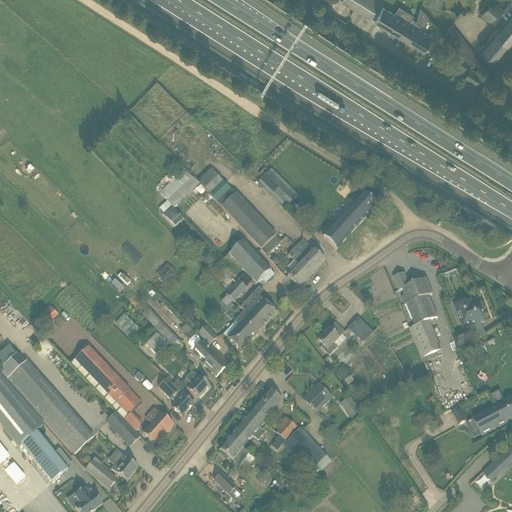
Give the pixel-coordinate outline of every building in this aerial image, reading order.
[(342,0),(341,2),(370,19),(379,4),(372,0),(342,0)] [(429,0),(428,5),(440,9),(442,0),(429,0)] [(505,19),(479,49),(494,62),(511,41),(511,0),(500,15),(505,19)] [(481,15),(482,15),(479,18),(485,23),(487,20),(490,23),(502,9),(496,3),(492,8),(489,5),(481,15)] [(374,22),(398,37),(409,19),(411,20),(413,16),(399,7),(394,15),(382,8),(374,22)] [(411,20),(409,19),(398,37),(423,52),(432,38),(419,30),(421,26),(426,17),(427,17),(427,16),(420,9),(416,23),(411,20)] [(466,73),(469,68),(472,64),(468,61),(467,63),(464,61),(461,66),(463,67),(462,70),(466,73)] [(475,84),(481,75),(469,68),(466,73),(464,77),(475,84)] [(283,163),(294,152),(287,145),(276,157),(283,163)] [(343,196),(299,155),(286,170),(330,211),(343,196)] [(211,169),(197,182),(262,250),(261,251),(267,257),(281,243),(211,169)] [(267,174),(258,183),(284,208),(297,196),(271,170),(267,174)] [(336,250),(377,205),(363,193),(323,238),(336,250)] [(243,242),(228,256),(245,274),(252,282),(256,285),(262,280),(266,284),(275,276),(270,271),(271,271),(243,242)] [(300,288),(325,262),(313,251),(311,253),(300,243),(288,256),(298,266),(288,277),(300,288)] [(167,265),(157,275),(166,284),(176,275),(167,265)] [(404,274),(393,278),(397,288),(399,292),(402,290),(405,297),(401,299),(404,307),(406,306),(415,327),(437,319),(429,297),(432,295),(426,280),(410,287),(404,274)] [(228,293),(225,295),(226,296),(233,302),(233,303),(246,289),(238,282),(228,293)] [(226,296),(220,303),(227,308),(233,302),(226,296)] [(240,308),(245,313),(247,311),(264,326),(276,314),(259,298),(250,307),(246,302),(240,308)] [(484,322),(481,313),(483,312),(480,304),(472,307),(470,301),(458,306),(453,308),(462,330),(484,322)] [(46,327),(58,316),(50,306),(38,317),(46,327)] [(149,309),(142,316),(177,353),(184,347),(149,309)] [(241,352),(264,326),(247,311),(245,313),(235,323),(239,327),(228,340),(241,352)] [(320,348),(329,357),(337,348),(334,345),(345,334),(334,324),(317,342),(322,346),(320,348)] [(186,325),(180,331),(189,339),(195,333),(186,325)] [(217,339),(206,328),(199,334),(210,346),(217,339)] [(358,339),(363,344),(373,334),(368,329),(358,339)] [(457,347),(473,340),(470,332),(454,338),(457,347)] [(168,344),(157,334),(149,342),(145,345),(156,356),(168,344)] [(204,366),(209,371),(216,378),(227,367),(220,360),(203,344),(195,352),(207,363),(204,366)] [(168,358),(175,355),(171,347),(164,351),(168,358)] [(74,361),(127,417),(142,404),(115,376),(89,348),(74,361)] [(26,363),(7,381),(74,456),(94,439),(26,363)] [(335,373),(345,383),(354,375),(344,365),(335,373)] [(192,373),(185,381),(182,384),(178,380),(173,385),(182,394),(187,390),(191,393),(198,400),(209,388),(192,373)] [(0,426),(18,448),(22,445),(53,484),(68,472),(37,433),(44,426),(0,376),(0,426)] [(176,405),(172,409),(182,418),(192,406),(178,393),(179,392),(166,380),(158,389),(171,401),(171,400),(176,405)] [(331,398),(318,386),(303,401),(316,413),(331,398)] [(251,413),(264,424),(282,402),(269,391),(251,413)] [(499,406),(496,408),(506,425),(511,421),(511,399),(505,403),(501,397),(496,400),(499,406)] [(359,413),(348,399),(340,405),(350,419),(359,413)] [(467,421),(460,408),(452,413),(459,426),(467,421)] [(482,437),(506,425),(496,408),(473,420),(482,437)] [(151,425),(143,435),(155,446),(173,427),(154,410),(146,420),(151,425)] [(105,423),(129,448),(140,438),(116,413),(105,423)] [(257,432),(264,424),(251,413),(230,438),(243,449),(253,437),(258,441),(262,436),(257,432)] [(284,441),(295,429),(287,422),(276,434),(284,441)] [(311,444),(299,431),(283,446),(296,459),(311,444)] [(248,454),(243,449),(230,438),(219,451),(227,457),(238,466),(248,454)] [(280,438),(271,448),(277,452),(285,442),(280,438)] [(0,464),(0,465),(10,456),(0,444),(0,464)] [(484,494),(511,466),(511,444),(473,483),(484,494)] [(126,483),(137,469),(122,457),(111,470),(126,483)] [(116,480),(101,468),(103,465),(95,458),(85,470),(108,490),(116,480)] [(5,471),(17,486),(27,478),(15,463),(5,471)] [(235,489),(221,475),(214,482),(228,496),(235,489)] [(75,510),(76,511),(93,511),(102,506),(90,490),(87,493),(85,490),(74,497),(81,506),(75,510)]
